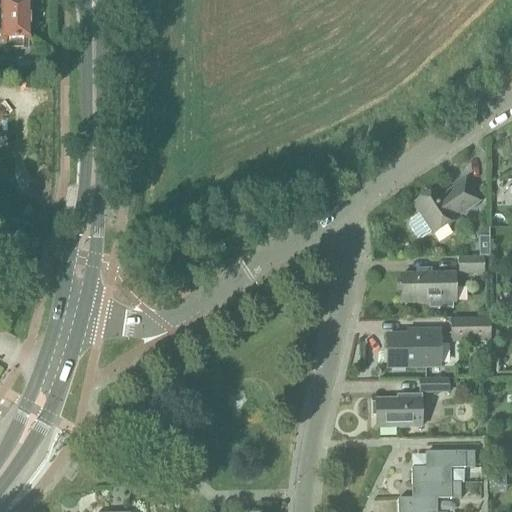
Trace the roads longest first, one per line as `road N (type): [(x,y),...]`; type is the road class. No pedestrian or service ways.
road 1 (residential): [(303,511),(350,266),(336,213)]
road 2 (primary): [(69,311),(92,163),(91,11)]
road 3 (residential): [(69,311),(168,321),(336,213)]
road 4 (residential): [(336,213),(511,100)]
road 5 (primary): [(0,472),(44,391),(69,311)]
